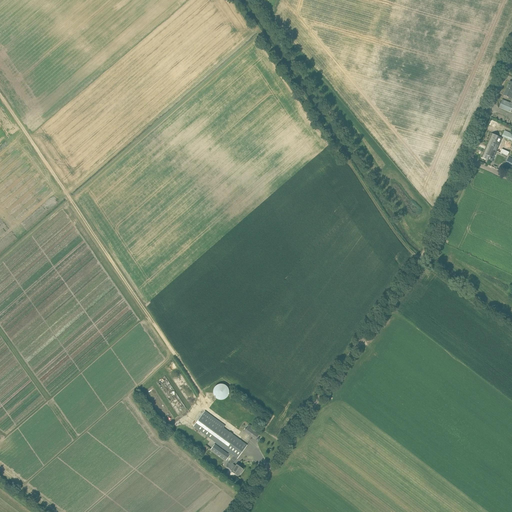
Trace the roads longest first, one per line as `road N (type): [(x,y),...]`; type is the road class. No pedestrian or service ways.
road 1 (unclassified): [(235,511),(427,247),(511,53)]
road 2 (track): [(0,97),(203,406)]
road 3 (track): [(235,0),(379,216),(420,258)]
